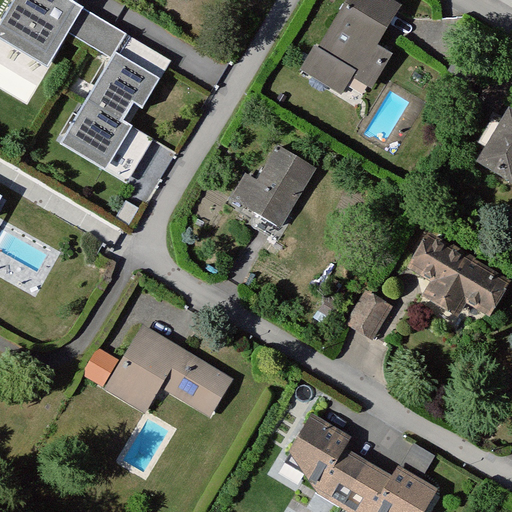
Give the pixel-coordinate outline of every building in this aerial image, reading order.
[(90,10),(72,0),(11,0),(0,19),(0,41),(51,73),(90,10)] [(409,10),(393,0),(342,0),(300,67),(351,99),(409,10)] [(166,86),(118,55),(62,144),(110,175),(166,86)] [(511,116),(503,112),(475,163),(511,183),(511,116)] [(316,168),(278,146),(256,182),(242,173),(230,193),(282,224),(316,168)] [(508,286),(422,237),(404,269),(435,287),(425,304),(458,323),(472,300),(493,312),(508,286)] [(376,336),(396,304),(368,287),(349,320),(376,336)] [(234,376),(141,322),(100,391),(143,416),(161,385),(212,415),(234,376)] [(427,511),(439,491),(309,418),(278,472),(349,511),(427,511)] [(415,444),(408,462),(427,470),(435,452),(415,444)]
